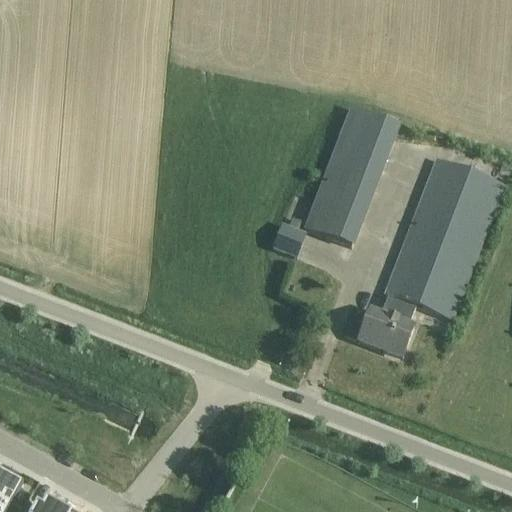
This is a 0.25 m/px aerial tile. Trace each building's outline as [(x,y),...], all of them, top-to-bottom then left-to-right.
[(398,129),(351,112),(346,126),(307,233),(351,250),(380,173),(392,142),(398,129)] [(446,132),(426,125),(421,138),(442,145),(446,132)] [(384,298),(387,299),(415,310),(452,324),(504,189),(436,162),(384,298)] [(306,237),(281,227),(272,251),(296,261),(306,237)] [(408,328),(415,310),(387,299),(380,317),(370,314),(358,344),(402,361),(414,330),(408,328)] [(0,511),(19,511),(12,508),(23,488),(0,475),(0,511)]
